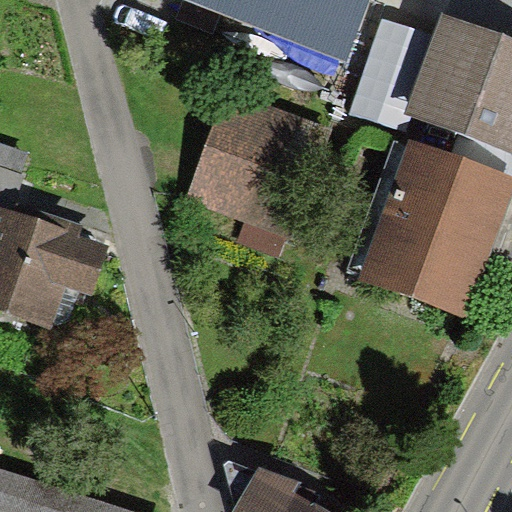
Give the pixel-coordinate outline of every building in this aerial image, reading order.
[(373,0),(175,0),(347,68),(373,0)] [(511,42),(446,18),(409,119),(460,138),(454,158),(511,178),(511,42)] [(187,204),(294,243),(334,133),(228,94),(187,204)] [(470,323),(511,208),(511,178),(454,158),(412,142),(360,283),(470,323)] [(21,179),(29,156),(0,146),(0,215),(11,220),(25,180),(21,179)] [(0,215),(0,319),(51,337),(65,296),(94,306),(112,256),(11,220),(0,215)] [(302,492),(260,475),(259,478),(230,468),(226,469),(235,511),(308,511),(295,504),(302,492)] [(115,511),(0,476),(0,511),(115,511)]
